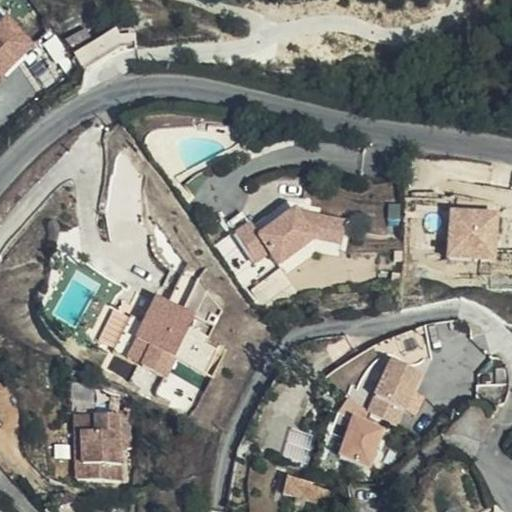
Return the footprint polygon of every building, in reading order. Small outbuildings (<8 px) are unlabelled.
[(10,20),(0,29),(0,82),(36,46),(10,20)] [(261,238),(245,215),(231,225),(258,262),(272,252),(282,265),(316,240),(344,245),(348,221),(296,213),(261,238)] [(500,215),(452,213),(450,256),(498,259),(500,215)] [(155,329),(137,367),(176,385),(184,366),(215,380),(227,355),(215,350),(230,318),(210,288),(194,281),(187,297),(202,304),(196,317),(181,310),(166,303),(155,329)] [(202,304),(187,297),(181,310),(196,317),(202,304)] [(122,361),(137,367),(155,329),(140,322),(122,361)] [(396,361),(370,415),(396,427),(404,411),(407,413),(425,375),(396,361)] [(78,411),(79,476),(122,477),(123,413),(78,411)] [(372,471),(386,435),(356,423),(342,458),(372,471)] [(323,508),(328,494),(291,481),(286,497),(299,502),(296,508),(298,508),(296,511),(303,511),(304,511),(306,511),(308,505),(311,506),(312,503),(323,508)]
